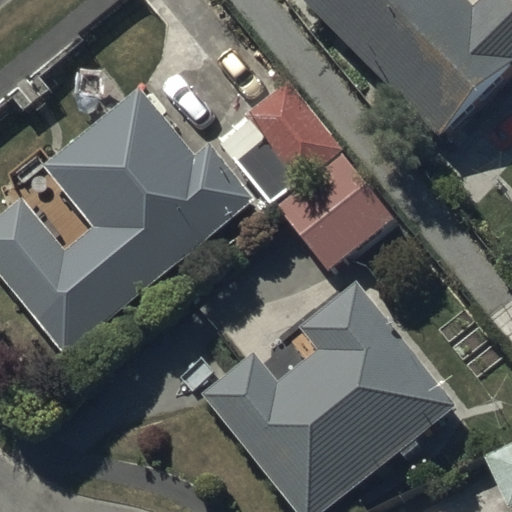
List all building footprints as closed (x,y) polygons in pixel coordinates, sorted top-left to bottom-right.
[(459,0),(302,0),(295,7),(441,151),(511,78),(511,16),(497,2),(479,20),(459,0)] [(0,274),(65,356),(253,208),(214,158),(199,170),(140,96),(45,171),(101,242),(70,266),(24,207),(0,226),(0,274)] [(395,231),(343,166),(276,219),(329,284),(395,231)] [(287,511),(343,511),(456,419),(358,300),(306,344),(323,365),(285,396),(261,367),(206,413),(287,511)] [(506,511),(511,511),(511,458),(487,470),(506,511)]
